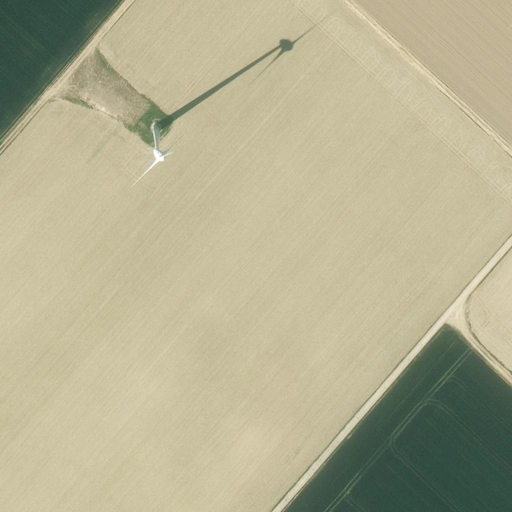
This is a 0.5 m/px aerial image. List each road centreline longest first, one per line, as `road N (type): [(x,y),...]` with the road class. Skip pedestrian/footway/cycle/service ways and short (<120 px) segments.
road 1 (track): [(511,241),(276,511)]
road 2 (track): [(345,0),(511,152)]
